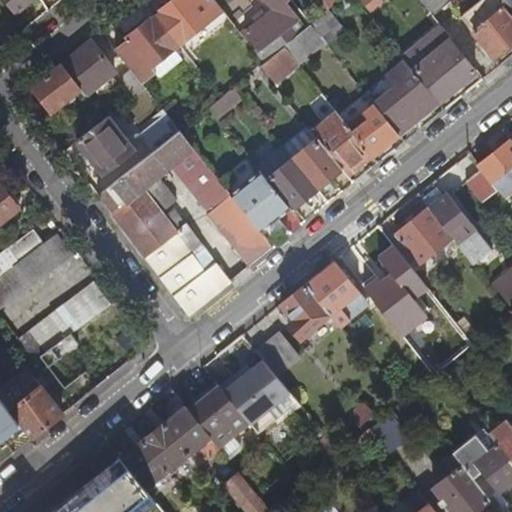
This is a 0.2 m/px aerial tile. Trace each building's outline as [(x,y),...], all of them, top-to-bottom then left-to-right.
[(6,0),(18,14),(31,4),(28,0),(6,0)] [(224,11),(215,0),(172,0),(162,8),(164,10),(158,15),(182,45),(185,49),(189,45),(186,41),(224,11)] [(289,0),(269,0),(276,9),(243,34),(247,39),(251,36),(262,49),(258,52),(265,62),(286,45),(308,27),(300,17),(288,1),(289,0)] [(363,0),(371,9),(381,0),(363,0)] [(449,0),(422,0),(434,15),(451,1),(449,0)] [(494,57),(511,41),(511,15),(508,10),(499,0),(479,0),(461,15),(494,57)] [(511,0),(499,0),(508,10),(511,5),(511,0)] [(182,45),(158,15),(153,19),(152,18),(128,36),(130,38),(128,39),(130,41),(118,51),(131,68),(143,83),(158,72),(154,67),(178,48),(182,45)] [(308,27),(286,45),(300,62),(326,41),(312,24),(308,27)] [(117,69),(93,39),(84,46),(63,63),(82,87),(87,94),(117,69)] [(440,100),(475,71),(450,40),(415,68),(440,100)] [(406,60),(407,62),(417,54),(407,42),(398,50),(406,60)] [(265,62),(263,64),(276,81),(300,62),(286,45),(265,62)] [(184,56),(178,48),(154,67),(158,72),(160,75),(184,56)] [(366,92),(399,133),(438,101),(407,62),(406,60),(366,92)] [(82,87),(63,63),(46,76),(34,86),(54,111),(82,87)] [(143,83),(131,68),(120,77),(135,96),(147,87),(143,83)] [(222,96),(210,106),(218,115),(243,95),(235,86),(222,96)] [(340,113),(373,155),(399,133),(366,92),(340,113)] [(343,168),(349,174),(373,155),(340,113),(338,109),(313,130),(319,137),(343,168)] [(142,132),(155,150),(181,129),(167,112),(142,132)] [(110,116),(107,119),(79,141),(105,174),(137,149),(110,116)] [(189,123),(181,129),(194,145),(201,139),(189,123)] [(283,144),(294,158),(319,137),(313,130),(308,124),(283,144)] [(155,150),(100,195),(148,258),(191,315),(231,282),(214,260),(204,268),(177,232),(186,224),(175,210),(167,217),(162,210),(145,188),(172,165),(191,188),(211,212),(233,194),(232,193),(194,145),(181,129),(155,150)] [(294,158),(319,188),(343,168),(319,137),(294,158)] [(511,140),(510,138),(478,163),(482,168),(492,181),(506,170),(511,177),(511,140)] [(291,207),(293,209),(319,188),(294,158),(283,144),(258,164),(262,170),(291,207)] [(162,210),(191,188),(172,165),(145,188),(162,210)] [(492,181),(482,168),(467,179),(484,201),(499,189),(492,181)] [(233,194),(262,230),(291,207),(262,170),(232,193),(233,194)] [(503,194),(511,186),(511,177),(506,170),(492,181),(499,189),(503,194)] [(0,223),(20,209),(0,181),(0,223)] [(446,193),(429,206),(452,235),(474,263),(491,250),(446,193)] [(209,213),(251,265),(275,247),(262,230),(233,194),(211,212),(209,213)] [(452,235),(429,206),(395,233),(423,268),(427,265),(423,260),(452,235)] [(204,268),(214,260),(186,224),(177,232),(204,268)] [(0,274),(1,275),(45,242),(35,228),(0,255),(0,274)] [(0,308),(74,252),(58,231),(45,242),(1,275),(0,275),(0,308)] [(455,322),(388,236),(378,243),(381,248),(375,252),(397,280),(399,279),(404,284),(403,285),(441,334),(455,322)] [(307,282),(332,312),(332,313),(360,291),(335,259),(322,270),(307,282)] [(508,302),(511,299),(511,274),(496,287),(508,302)] [(72,333),(112,303),(96,281),(21,339),(36,359),(72,333)] [(297,290),(282,302),(295,318),(290,323),(301,337),(332,312),(307,282),(297,290)] [(445,350),(426,365),(434,375),(440,370),(454,359),(473,343),(457,323),(437,340),(445,350)] [(281,329),(257,349),(265,358),(278,374),(301,355),(281,329)] [(117,338),(129,354),(141,346),(129,330),(117,338)] [(72,333),(36,359),(61,391),(96,365),(72,333)] [(420,341),(412,347),(419,357),(427,350),(420,341)] [(248,372),(225,389),(248,418),(259,432),(299,400),(278,374),(265,358),(248,372)] [(462,370),(454,359),(440,370),(448,381),(462,370)] [(222,385),(225,389),(248,372),(244,367),(222,385)] [(53,422),(64,413),(42,385),(22,401),(11,387),(9,388),(0,376),(0,395),(21,424),(33,439),(53,422)] [(191,410),(212,436),(217,442),(230,431),(248,418),(225,389),(222,385),(221,384),(191,410)] [(0,440),(21,424),(0,395),(0,440)] [(361,426),(383,406),(373,395),(351,415),(361,426)] [(187,405),(165,423),(190,453),(212,436),(191,410),(187,405)] [(377,435),(391,452),(410,437),(390,413),(371,429),(377,435)] [(511,460),(511,426),(508,421),(491,435),(511,460)] [(165,423),(144,439),(169,470),(190,453),(165,423)] [(511,481),(511,460),(491,435),(484,426),(454,451),(463,463),(474,477),(482,471),(499,492),(511,481)] [(371,429),(370,427),(360,435),(367,444),(377,435),(371,429)] [(230,431),(217,442),(228,455),(241,445),(230,431)] [(341,451),(327,435),(319,442),(331,458),(341,451)] [(144,439),(123,456),(148,487),(169,470),(144,439)] [(147,511),(160,502),(148,487),(123,456),(53,511),(147,511)] [(454,511),(474,511),(491,499),(474,477),(463,463),(434,487),(454,511)] [(482,471),(474,477),(491,499),(501,511),(504,511),(510,507),(499,492),(482,471)] [(248,511),(261,511),(268,507),(239,472),(225,483),(248,511)] [(438,511),(420,488),(408,498),(418,511),(438,511)]
